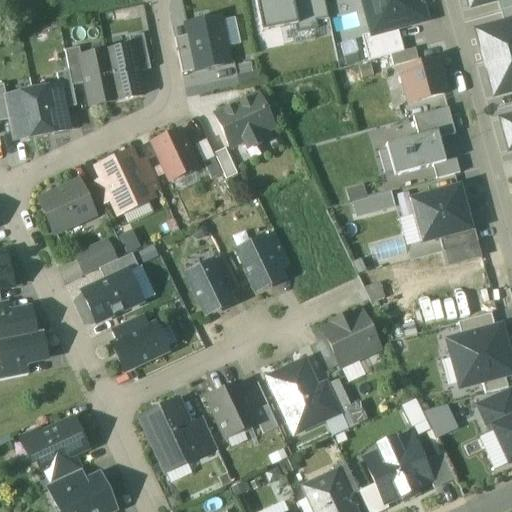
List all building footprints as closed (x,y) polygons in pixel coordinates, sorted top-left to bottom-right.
[(254,0),(261,34),(294,27),(297,26),(291,0),(254,0)] [(323,0),(291,0),(297,26),(294,27),(296,34),(317,30),(316,23),(328,21),(323,0)] [(361,0),(371,37),(396,30),(426,23),(419,0),(361,0)] [(470,0),(473,9),(499,2),(504,0),(470,0)] [(511,0),(504,0),(499,2),(502,13),(511,10),(511,0)] [(511,10),(502,13),(505,25),(511,22),(511,10)] [(219,19),(186,26),(188,37),(195,71),(195,72),(229,65),(219,19)] [(478,31),(487,65),(511,58),(511,22),(505,25),(478,31)] [(402,54),(396,30),(371,37),(363,39),(369,62),(389,57),(402,54)] [(151,71),(143,35),(129,38),(131,48),(132,48),(138,73),(151,71)] [(195,71),(188,37),(174,40),(181,74),(195,71)] [(131,48),(106,53),(116,102),(143,97),(138,73),(132,48),(131,48)] [(85,84),(80,59),(81,58),(79,49),(65,52),(69,70),(72,87),(85,84)] [(402,54),(389,57),(392,68),(417,62),(414,50),(402,54)] [(81,58),(80,59),(85,84),(90,108),(116,102),(106,53),(81,58)] [(511,58),(487,65),(495,96),(511,91),(511,58)] [(436,61),(400,71),(409,105),(445,95),(436,61)] [(58,81),(63,108),(76,106),(72,87),(69,70),(56,73),(58,81)] [(58,81),(31,87),(41,137),(68,131),(63,108),(58,81)] [(0,84),(0,120),(10,119),(4,92),(3,84),(0,84)] [(15,142),(41,137),(31,87),(4,92),(10,119),(15,142)] [(256,96),(215,116),(230,149),(243,143),(246,151),(263,143),(260,136),(272,130),(256,96)] [(447,109),(412,119),(418,138),(436,133),(438,140),(454,135),(447,109)] [(511,118),(503,121),(511,152),(511,151),(511,118)] [(179,132),(152,145),(169,180),(196,168),(179,132)] [(418,138),(389,146),(398,177),(432,167),(444,164),(444,163),(438,140),(436,133),(418,138)] [(204,163),(214,159),(207,141),(197,145),(204,163)] [(236,176),(225,150),(214,155),(226,181),(236,176)] [(135,165),(131,155),(98,170),(103,180),(113,202),(118,214),(151,199),(149,196),(135,165)] [(160,190),(146,160),(135,165),(149,196),(160,190)] [(444,164),(432,167),(436,181),(459,175),(455,161),(444,163),(444,164)] [(103,180),(92,185),(102,207),(113,202),(103,180)] [(78,184),(40,202),(55,234),(93,217),(91,212),(81,191),(78,184)] [(92,185),(81,191),(91,212),(102,207),(92,185)] [(457,190),(410,203),(421,244),(438,239),(468,231),(464,216),(457,190)] [(389,195),(353,205),(356,218),(392,208),(389,195)] [(468,231),(438,239),(442,254),(477,244),(469,215),(464,216),(468,231)] [(119,237),(127,254),(140,247),(132,231),(119,237)] [(290,267),(274,234),(263,240),(279,272),(290,267)] [(263,240),(237,252),(256,292),(267,286),(271,288),(280,284),(281,280),(282,279),(279,272),(263,240)] [(106,245),(77,258),(86,277),(99,271),(115,264),(106,245)] [(233,254),(224,259),(229,270),(239,265),(233,254)] [(132,257),(99,271),(105,284),(128,274),(138,270),(132,257)] [(6,258),(0,259),(0,291),(13,289),(6,258)] [(229,270),(224,259),(212,264),(228,296),(239,291),(229,270)] [(212,264),(186,277),(205,316),(217,310),(221,312),(229,308),(231,304),(228,296),(212,264)] [(105,284),(83,294),(96,325),(141,306),(128,274),(105,284)] [(1,304),(0,304),(0,316),(10,314),(7,303),(1,304)] [(10,314),(0,316),(0,342),(36,336),(35,335),(30,310),(10,314)] [(361,314),(349,319),(348,317),(334,323),(335,326),(323,332),(341,368),(378,350),(361,314)] [(143,316),(111,331),(116,344),(149,328),(143,316)] [(116,344),(111,346),(124,373),(167,353),(155,326),(154,326),(149,328),(116,344)] [(500,327),(446,342),(459,390),(481,384),(484,396),(507,389),(504,377),(511,375),(511,370),(505,345),(502,346),(500,339),(503,338),(500,327)] [(36,336),(0,342),(0,369),(26,364),(47,360),(41,334),(35,335),(36,336)] [(304,362),(268,379),(288,422),(301,427),(322,417),(328,414),(316,388),(304,362)] [(26,364),(0,369),(0,381),(28,376),(26,364)] [(342,415),(327,383),(316,388),(328,414),(322,417),(325,423),(342,415)] [(239,384),(207,400),(225,440),(258,424),(253,414),(239,384)] [(511,395),(511,393),(478,408),(489,431),(492,430),(491,429),(511,419),(511,395)] [(188,425),(177,403),(141,419),(165,472),(186,463),(188,461),(191,463),(197,461),(198,456),(204,457),(217,451),(202,418),(188,425)] [(268,407),(253,414),(258,424),(263,435),(278,428),(268,407)] [(446,409),(429,418),(436,431),(453,423),(446,409)] [(511,419),(491,429),(492,430),(508,465),(511,463),(511,419)] [(73,421),(36,438),(31,451),(41,472),(44,471),(74,456),(87,450),(73,421)] [(411,439),(396,446),(393,441),(377,449),(380,454),(364,461),(375,485),(384,505),(386,504),(431,483),(432,483),(423,465),(411,439)] [(442,455),(423,465),(432,483),(431,483),(434,490),(454,481),(442,455)] [(74,456),(44,471),(51,485),(51,486),(80,472),(80,473),(81,472),(74,456)] [(186,463),(165,472),(171,485),(192,475),(186,463)] [(358,493),(345,464),(332,470),(334,475),(336,474),(348,499),(359,494),(358,493)] [(80,472),(51,486),(51,485),(47,487),(53,501),(86,486),(85,483),(80,473),(80,472)] [(353,511),(348,499),(336,474),(334,475),(304,489),(314,511),(353,511)] [(86,486),(53,501),(58,511),(112,511),(115,511),(99,477),(85,483),(86,486)] [(375,485),(358,493),(359,494),(367,511),(384,511),(389,510),(386,504),(384,505),(375,485)]
